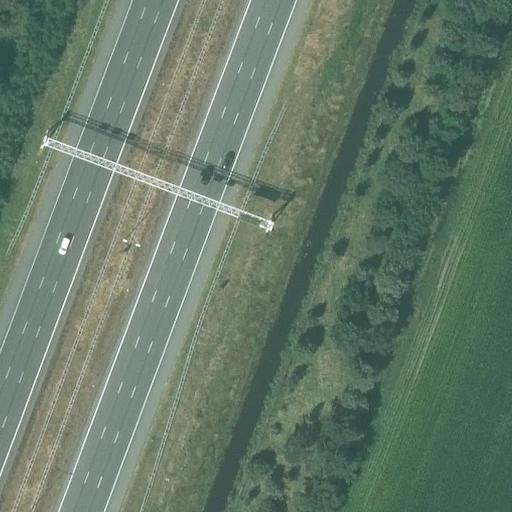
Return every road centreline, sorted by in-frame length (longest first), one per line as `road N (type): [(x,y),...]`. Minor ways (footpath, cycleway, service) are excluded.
road 1 (motorway): [(82,511),(273,0)]
road 2 (motorway): [(157,0),(0,417)]
